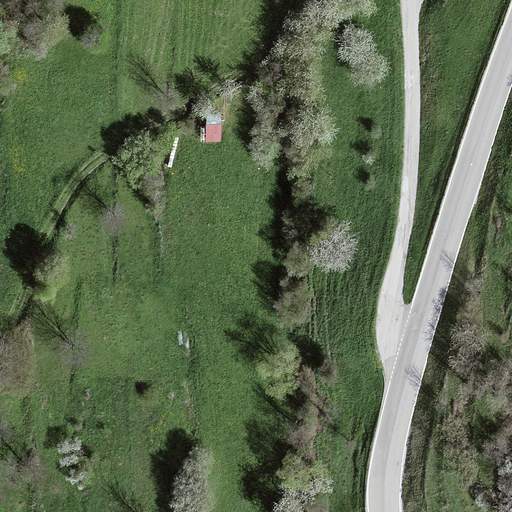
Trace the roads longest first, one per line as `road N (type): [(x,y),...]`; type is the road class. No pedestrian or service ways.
road 1 (tertiary): [(384,511),(412,358),(511,44)]
road 2 (track): [(310,0),(258,53),(103,154),(65,190),(0,339)]
road 3 (track): [(412,358),(392,314),(394,254),(408,204),(414,0)]
